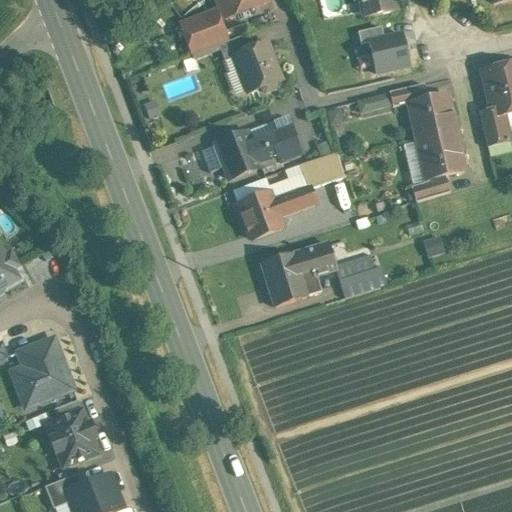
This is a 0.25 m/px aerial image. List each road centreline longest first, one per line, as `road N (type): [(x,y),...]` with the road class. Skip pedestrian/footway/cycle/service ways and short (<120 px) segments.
road 1 (primary): [(59,25),(243,511)]
road 2 (residential): [(151,511),(85,336),(61,315),(0,326)]
